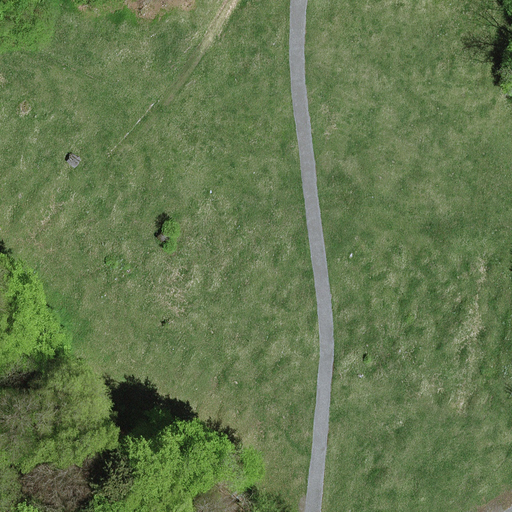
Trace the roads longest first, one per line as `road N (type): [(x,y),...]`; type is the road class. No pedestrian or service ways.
road 1 (track): [(311,511),(324,326),(297,96),(298,0)]
road 2 (track): [(226,0),(178,88),(19,249)]
